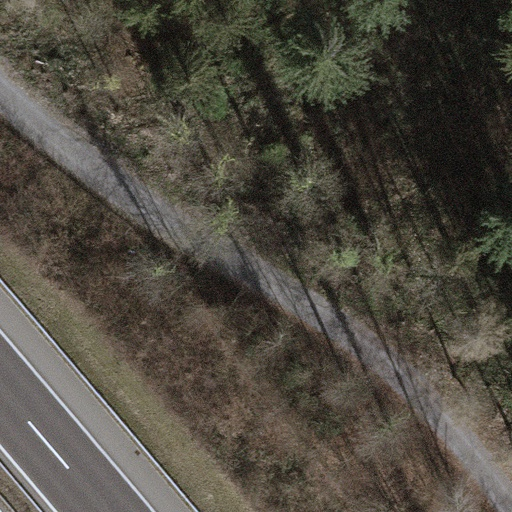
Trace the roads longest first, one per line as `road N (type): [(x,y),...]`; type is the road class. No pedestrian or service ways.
road 1 (track): [(0,94),(149,218),(369,348),(511,499)]
road 2 (motorway): [(109,511),(0,383)]
